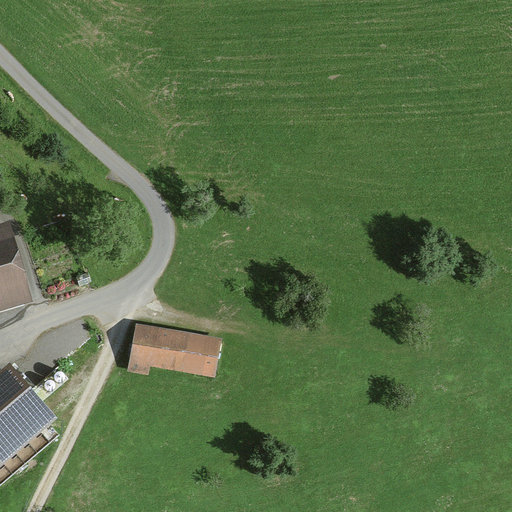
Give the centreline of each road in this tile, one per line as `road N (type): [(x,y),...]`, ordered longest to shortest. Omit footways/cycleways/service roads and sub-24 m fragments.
road 1 (unclassified): [(0,55),(147,193),(164,226),(160,252),(142,279),(0,344)]
road 2 (track): [(142,279),(35,511)]
